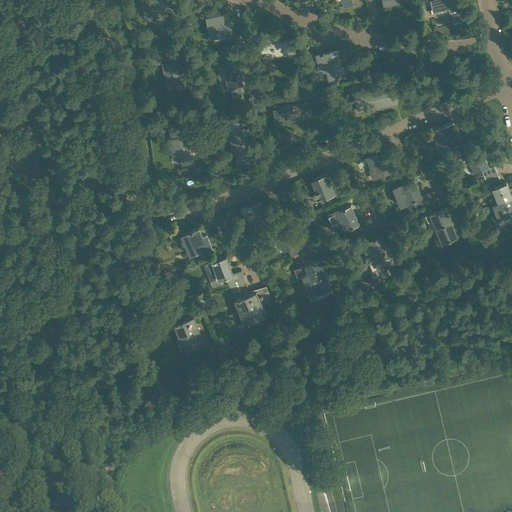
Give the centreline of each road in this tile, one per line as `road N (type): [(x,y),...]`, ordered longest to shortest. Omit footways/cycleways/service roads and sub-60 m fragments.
road 1 (track): [(110,511),(0,2)]
road 2 (residential): [(139,217),(215,203),(505,84)]
road 3 (residential): [(139,217),(117,67),(81,0)]
road 4 (residential): [(248,0),(373,42)]
road 5 (residential): [(373,42),(495,42)]
